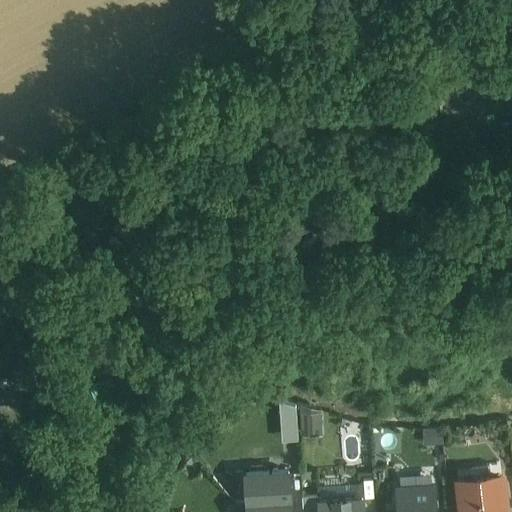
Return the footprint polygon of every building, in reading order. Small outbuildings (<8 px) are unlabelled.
[(494,23),(482,0),(449,0),(468,38),(494,23)] [(414,37),(392,29),(378,70),(383,72),(400,79),(414,37)] [(511,54),(443,61),(447,110),(511,104),(511,54)] [(363,84),(334,66),(324,84),(353,102),(363,84)] [(261,133),(242,113),(218,137),(237,157),(261,133)] [(185,156),(157,170),(165,187),(195,176),(185,156)] [(287,159),(254,162),(255,189),(289,186),(287,159)] [(375,175),(358,180),(364,204),(382,199),(375,175)] [(421,177),(409,210),(427,217),(439,184),(421,177)] [(204,195),(188,218),(206,232),(222,209),(204,195)] [(320,235),(299,211),(280,228),(302,252),(320,235)] [(464,216),(445,224),(462,265),(481,256),(464,216)] [(70,222),(31,217),(28,249),(67,253),(70,222)] [(128,224),(114,230),(117,237),(103,244),(119,279),(154,261),(152,256),(159,253),(145,223),(132,230),(128,224)] [(227,248),(200,261),(211,285),(234,273),(238,271),(227,248)] [(390,286),(381,289),(385,302),(406,294),(398,267),(385,271),(390,286)] [(84,270),(47,288),(57,311),(94,293),(84,270)] [(135,283),(96,301),(107,326),(147,308),(135,283)] [(322,293),(299,291),(296,323),(319,326),(322,293)] [(268,341),(241,324),(230,343),(256,361),(268,341)] [(107,326),(72,343),(83,368),(118,351),(107,326)] [(171,375),(147,375),(147,413),(170,413),(171,375)] [(323,433),(322,406),(302,406),(303,434),(323,433)] [(124,421),(94,435),(102,454),(132,440),(124,421)] [(18,451),(0,446),(0,475),(13,478),(18,451)] [(291,498),(289,470),(247,473),(248,501),(291,498)] [(507,511),(503,476),(460,481),(463,511),(507,511)] [(72,489),(45,482),(42,490),(48,491),(45,503),(67,508),(72,489)] [(436,511),(434,484),(399,486),(400,511),(436,511)] [(319,496),(320,511),(367,511),(366,492),(319,496)] [(292,511),(291,498),(248,501),(249,511),(292,511)]
